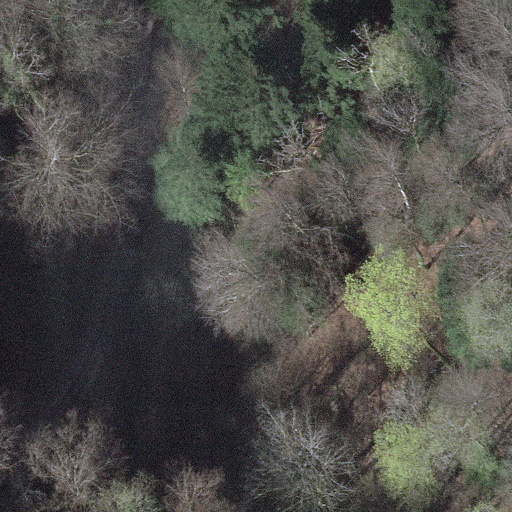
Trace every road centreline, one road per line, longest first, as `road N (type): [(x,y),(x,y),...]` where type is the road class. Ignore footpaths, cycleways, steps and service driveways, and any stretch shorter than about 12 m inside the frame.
road 1 (track): [(32,439),(83,424),(123,400),(200,324),(291,190),(396,0)]
road 2 (track): [(0,453),(32,439),(68,386),(95,316),(129,177),(149,0)]
